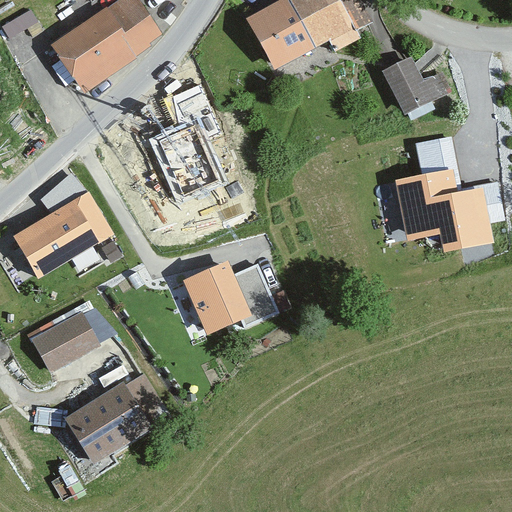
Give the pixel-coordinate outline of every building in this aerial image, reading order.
[(121,0),(54,45),(83,88),(160,36),(134,0),(121,0)] [(333,0),(287,0),(247,20),(269,66),(347,27),(333,0)] [(410,59),(385,69),(402,112),(451,91),(444,73),(420,83),(410,59)] [(199,85),(172,97),(178,129),(197,121),(204,138),(219,130),(199,85)] [(178,129),(150,141),(176,202),(223,181),(204,138),(197,121),(178,129)] [(457,193),(463,192),(453,137),(417,144),(423,175),(453,170),(457,193)] [(423,175),(395,181),(407,243),(440,236),(444,253),(493,244),(489,223),(483,188),(475,190),(463,192),(457,193),(453,170),(423,175)] [(474,185),(475,190),(483,188),(489,223),(506,220),(498,180),(474,185)] [(19,235),(42,276),(110,237),(87,197),(19,235)] [(184,281),(207,335),(241,321),(252,316),(234,276),(229,262),(184,281)] [(257,266),(234,276),(252,316),(241,321),(244,329),(279,314),(257,266)] [(95,308),(84,315),(100,343),(119,333),(95,308)] [(31,339),(50,374),(101,346),(100,343),(84,315),(82,311),(31,339)] [(119,382),(65,417),(91,459),(146,424),(119,382)]
